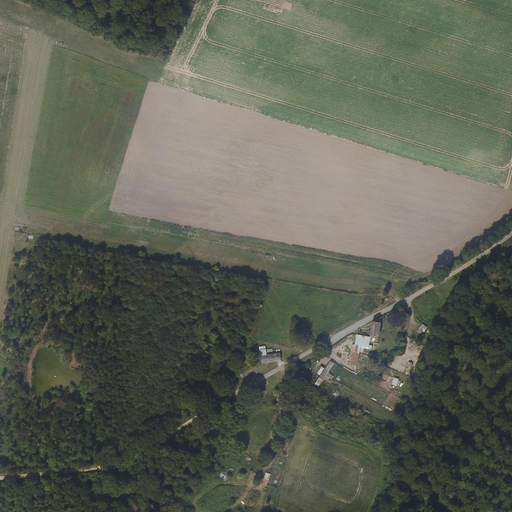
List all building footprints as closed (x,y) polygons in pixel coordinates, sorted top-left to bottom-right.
[(378,342),(380,323),(372,322),(370,337),(370,341),(378,342)] [(422,324),(417,332),(422,335),(427,327),(422,324)] [(370,341),(370,337),(357,335),(350,366),(357,367),(360,352),(363,353),(364,349),(372,351),(372,346),(369,345),(370,341)] [(260,348),(263,363),(281,361),(280,354),(267,356),(266,347),(260,348)] [(324,369),(321,367),(317,374),(320,376),(315,384),(319,387),(324,380),(330,383),(334,377),(328,373),(334,364),(330,361),(324,369)] [(391,385),(389,393),(396,395),(398,386),(391,385)] [(227,473),(221,471),(218,477),(227,481),(233,469),(229,467),(227,473)] [(266,472),(262,485),(267,487),(271,474),(266,472)]
